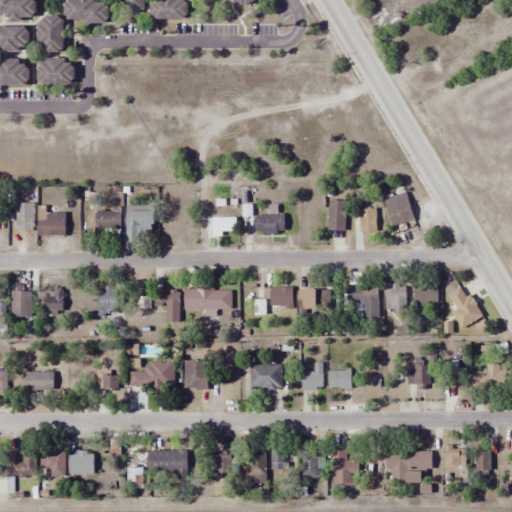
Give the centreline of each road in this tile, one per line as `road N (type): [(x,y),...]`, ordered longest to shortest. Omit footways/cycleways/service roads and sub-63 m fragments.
road 1 (residential): [(0,421),(511,418)]
road 2 (residential): [(483,261),(0,261)]
road 3 (tertiary): [(511,308),(326,0)]
